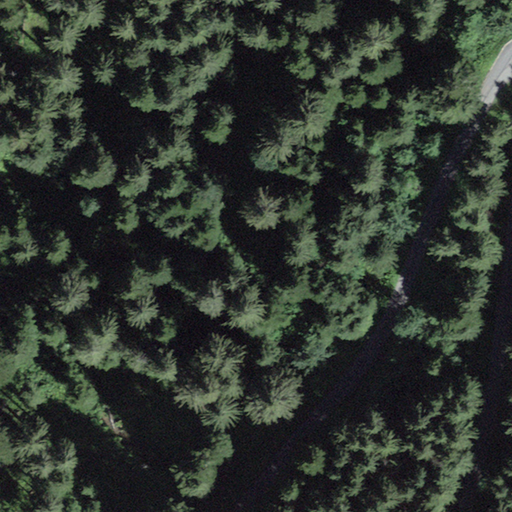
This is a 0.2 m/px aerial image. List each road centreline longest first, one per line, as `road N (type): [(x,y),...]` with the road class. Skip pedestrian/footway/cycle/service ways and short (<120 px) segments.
road 1 (unclassified): [(511,64),(460,146),(374,344),(237,511)]
road 2 (unclassified): [(466,511),(485,442),(511,251)]
